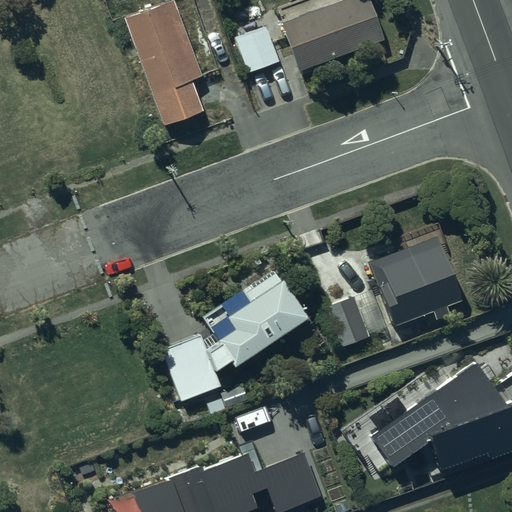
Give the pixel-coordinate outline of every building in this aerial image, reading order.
[(172,0),(167,0),(120,17),(159,125),(199,110),(188,80),(199,76),(172,0)] [(364,0),(339,0),(277,23),(294,71),(379,40),(364,0)] [(263,27),(232,39),(245,73),(276,61),(263,27)] [(365,262),(390,329),(430,314),(434,322),(446,317),(443,308),(459,302),(435,239),(403,251),(402,249),(365,262)] [(243,297),(239,291),(198,320),(212,341),(209,343),(212,347),(207,350),(203,342),(201,343),(199,337),(158,353),(179,405),(219,389),(211,372),(224,363),(228,370),(305,318),(273,273),(250,289),(251,291),(243,297)] [(368,339),(352,298),(324,309),(339,350),(368,339)] [(421,450),(433,480),(488,460),(490,465),(511,456),(511,401),(500,405),(475,368),(369,439),(392,473),(421,450)] [(273,511),(288,511),(321,500),(304,454),(254,473),(247,455),(204,471),(202,465),(124,495),(130,511),(250,511),(245,498),(266,491),(273,511)]
